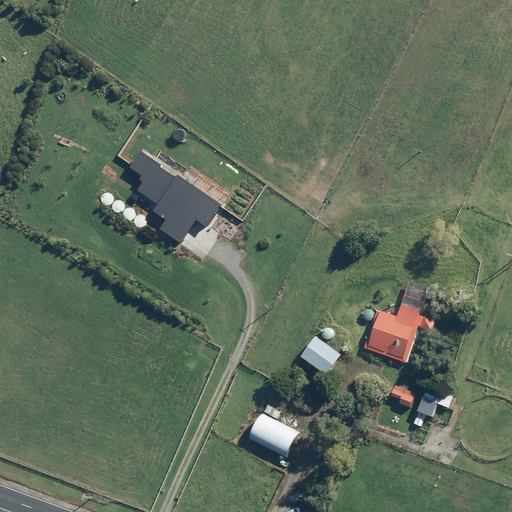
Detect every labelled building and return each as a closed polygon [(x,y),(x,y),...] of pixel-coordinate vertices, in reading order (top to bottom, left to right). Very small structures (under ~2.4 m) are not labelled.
[(423,311),(433,284),(415,278),(402,314),(382,307),(368,346),(408,359),(420,323),(436,329),(440,317),(423,311)] [(345,350),(319,332),(305,352),(330,370),(345,350)] [(398,385),(394,395),(403,399),(401,404),(413,409),(419,394),(398,385)] [(432,385),(422,409),(418,421),(425,424),(429,412),(436,415),(441,401),(453,406),(457,394),(445,390),(432,385)] [(266,412),(253,438),(290,457),(303,431),(266,412)]
